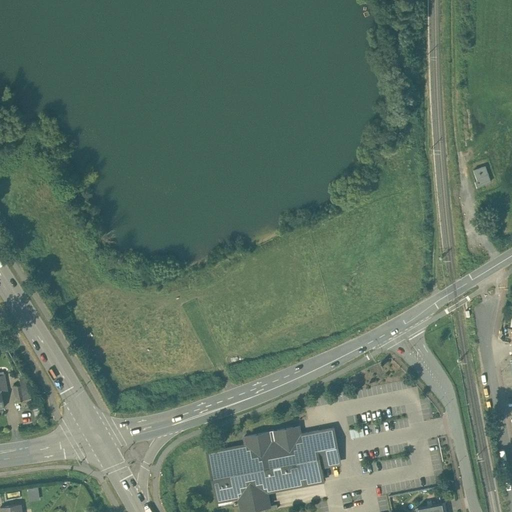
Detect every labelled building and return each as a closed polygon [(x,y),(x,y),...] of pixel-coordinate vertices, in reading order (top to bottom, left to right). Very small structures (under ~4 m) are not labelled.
[(413,110),(401,111),(401,118),(413,118),(413,110)] [(415,147),(414,129),(406,130),(406,141),(401,142),(401,148),(415,147)] [(484,166),(473,170),(477,180),(474,181),(476,187),(489,182),(484,166)] [(25,375),(20,376),(22,384),(13,386),(16,401),(30,398),(25,375)] [(285,429),(271,431),(257,434),(244,437),(244,436),(244,437),(246,444),(241,445),(240,445),(240,446),(231,447),(230,447),(231,447),(222,449),(221,449),(207,452),(207,451),(207,452),(216,501),(238,497),(241,511),(269,506),(267,491),(322,481),(319,466),(334,463),(340,462),(333,428),(328,429),(328,428),(308,432),(300,434),(298,426),(299,426),(298,426),(285,429),(285,428),(285,429)] [(29,486),(30,499),(40,499),(40,486),(29,486)] [(441,502),(418,507),(418,511),(446,511),(445,502),(441,503),(441,502)]
